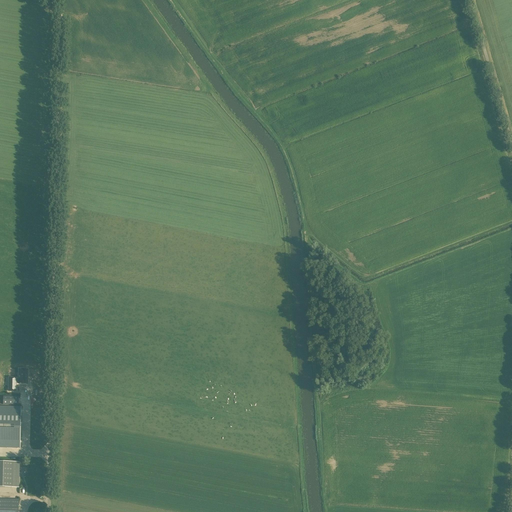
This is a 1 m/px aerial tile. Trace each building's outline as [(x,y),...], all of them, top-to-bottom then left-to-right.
[(13,379),(13,393),(20,393),(20,385),(32,385),(32,371),(23,371),(23,379),(13,379)] [(19,396),(3,396),(3,405),(18,405),(19,396)] [(0,448),(20,449),(20,410),(0,409),(0,448)] [(0,486),(19,487),(19,462),(0,461),(0,486)] [(18,511),(19,500),(0,499),(0,511),(18,511)]
